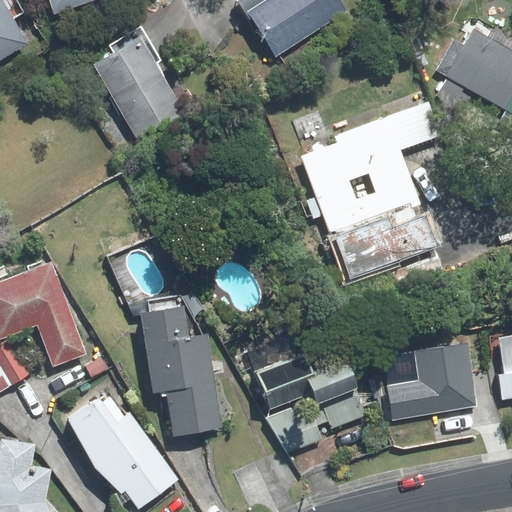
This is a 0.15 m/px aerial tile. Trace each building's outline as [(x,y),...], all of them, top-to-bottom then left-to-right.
[(42,0),(48,17),(98,0),(42,0)] [(236,0),(234,2),(273,60),(345,12),(336,0),(236,0)] [(0,4),(0,61),(26,46),(0,4)] [(448,44),(432,72),(444,78),(432,98),(460,114),(471,94),(506,113),(498,127),(511,134),(511,51),(469,27),(457,49),(448,44)] [(133,28),(82,60),(136,143),(186,111),(133,28)] [(439,138),(426,103),(296,150),(344,280),(379,267),(389,294),(443,275),(398,153),(439,138)] [(49,262),(0,280),(0,339),(33,326),(50,368),(85,354),(49,262)] [(193,359),(182,294),(132,302),(148,396),(160,394),(168,438),(220,430),(207,356),(193,359)] [(511,331),(487,336),(498,401),(511,398),(511,331)] [(466,342),(376,356),(386,422),(476,408),(466,342)] [(300,354),(246,375),(278,458),(321,441),(319,434),(365,416),(343,360),(307,374),(300,354)] [(0,364),(0,393),(13,386),(0,364)] [(134,511),(175,481),(105,390),(63,422),(132,511),(134,511)] [(45,511),(42,503),(48,469),(27,466),(30,445),(0,439),(0,511),(45,511)]
